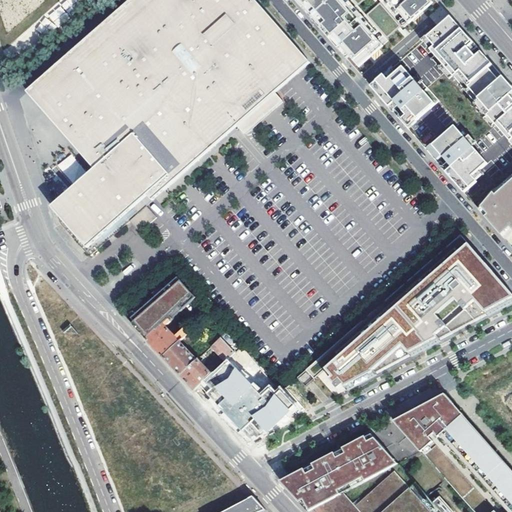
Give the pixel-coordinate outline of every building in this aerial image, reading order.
[(140,13),(155,0),(132,0),(27,92),(77,150),(83,145),(39,94),(97,45),(138,10),(140,13)] [(97,45),(39,94),(83,145),(100,165),(62,197),(99,239),(154,191),(115,147),(131,133),(148,152),(144,156),(166,180),(185,164),(183,162),(187,158),(189,160),(211,141),(209,139),(213,135),(215,137),(234,120),(230,115),(266,83),(270,88),(305,57),(255,0),(155,0),(140,13),(138,10),(97,45)] [(350,56),(359,66),(382,45),(342,0),(300,0),(332,35),(342,26),(351,36),(341,46),(350,56)] [(388,0),(409,23),(433,2),(430,0),(388,0)] [(388,17),(378,6),(368,14),(378,26),(388,17)] [(423,41),(511,142),(511,111),(462,55),(474,44),(451,17),(423,41)] [(332,35),(328,38),(338,48),(341,46),(351,36),(342,26),(332,35)] [(310,63),(305,57),(270,88),(266,83),(230,115),(234,120),(215,137),(213,135),(209,139),(211,141),(189,160),(187,158),(183,162),(185,164),(166,180),(144,156),(148,152),(131,133),(115,147),(154,191),(99,239),(62,197),(51,207),(88,248),(93,254),(131,222),(140,233),(157,218),(147,206),(238,127),(276,93),(308,66),(310,63)] [(383,76),(371,87),(384,102),(396,91),(409,106),(399,114),(395,109),(393,111),(396,115),(408,129),(439,101),(417,76),(413,79),(403,67),(388,81),(383,76)] [(396,91),(384,102),(393,111),(395,109),(399,114),(409,106),(396,91)] [(276,93),(238,127),(246,136),(284,102),(276,93)] [(455,128),(428,151),(441,166),(443,169),(445,167),(441,162),(451,153),(464,168),(452,178),(464,193),(478,182),(473,177),(487,165),(455,128)] [(443,169),(452,178),(464,168),(451,153),(441,162),(445,167),(443,169)] [(511,172),(490,191),(477,207),(505,240),(511,231),(511,172)] [(461,235),(298,377),(306,387),(326,369),(419,288),(469,244),(461,235)] [(419,288),(326,369),(333,376),(330,379),(338,389),(343,384),(347,389),(453,333),(443,321),(452,313),(461,305),(476,321),(511,302),(511,292),(469,244),(419,288)] [(131,324),(143,336),(146,334),(148,332),(150,334),(167,318),(180,306),(182,308),(193,296),(174,275),(172,277),(128,315),(134,321),(131,324)] [(154,348),(163,357),(179,342),(188,333),(182,327),(173,336),(164,326),(169,321),(167,318),(150,334),(145,339),(154,348)] [(217,339),(210,345),(224,361),(227,358),(234,352),(219,337),(217,339)] [(167,361),(179,374),(195,359),(179,342),(163,357),(167,361)] [(263,396),(227,358),(224,361),(210,374),(199,385),(251,440),(270,430),(270,429),(292,409),(298,415),(307,411),(286,388),(284,390),(279,386),(273,391),(271,389),(263,396)] [(191,387),(194,389),(199,385),(210,374),(195,359),(179,374),(191,387)] [(421,452),(474,511),(511,511),(511,470),(444,394),(396,420),(398,422),(395,425),(406,437),(407,436),(412,432),(426,447),(421,452)] [(412,432),(407,436),(421,452),(426,447),(412,432)] [(308,511),(313,509),(393,467),(390,459),(384,449),(370,433),(308,466),(280,481),(308,511)] [(398,464),(384,449),(390,459),(393,467),(398,464)] [(393,467),(313,509),(315,511),(440,511),(398,464),(393,467)] [(258,511),(267,509),(254,495),(218,511),(258,511)]
